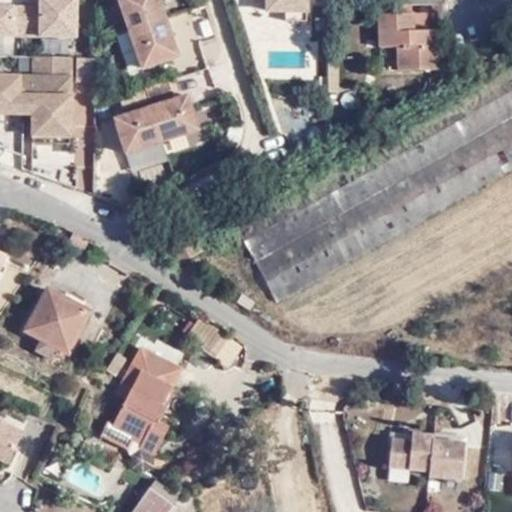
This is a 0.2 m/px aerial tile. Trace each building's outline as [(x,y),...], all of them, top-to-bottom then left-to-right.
[(114,0),(141,75),(182,61),(160,0),(114,0)] [(286,10),(309,9),(308,0),(269,0),(269,9),(286,10)] [(308,21),(309,9),(286,10),(286,21),(308,21)] [(417,13),(382,13),(383,45),(401,45),(402,66),(441,65),(440,29),(417,28),(417,13)] [(61,136),(66,57),(27,56),(25,75),(0,73),(0,110),(24,111),(23,134),(61,136)] [(511,162),(511,57),(243,218),(285,295),(511,162)] [(113,120),(125,160),(202,135),(189,96),(113,120)] [(60,144),(61,136),(23,134),(23,142),(60,144)] [(86,233),(69,224),(63,235),(79,244),(86,233)] [(182,263),(203,250),(188,225),(167,237),(182,263)] [(70,352),(94,306),(54,284),(31,325),(47,334),(42,344),(59,353),(62,349),(70,352)] [(245,346),(199,319),(186,338),(231,368),(245,346)] [(146,366),(179,384),(189,366),(146,343),(122,390),(131,395),(146,366)] [(179,384),(146,366),(131,395),(116,425),(140,437),(147,440),(145,445),(160,453),(176,421),(167,417),(173,404),(169,402),(179,384)] [(30,430),(0,414),(0,466),(5,457),(15,462),(30,430)] [(140,437),(116,425),(112,423),(106,433),(134,447),(140,437)] [(412,440),(391,438),(387,470),(428,474),(428,479),(465,484),(466,440),(412,434),(412,440)] [(166,511),(179,495),(156,479),(133,511),(166,511)]
